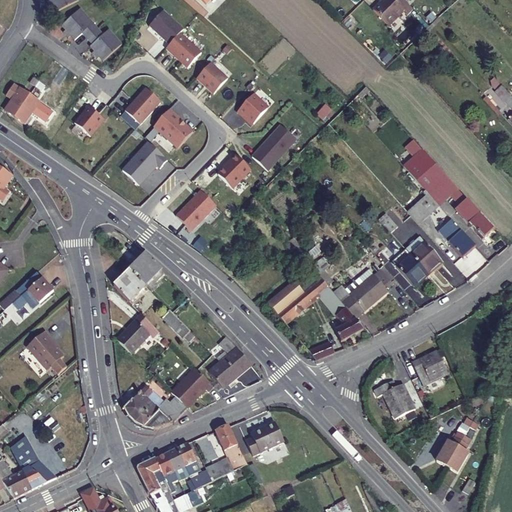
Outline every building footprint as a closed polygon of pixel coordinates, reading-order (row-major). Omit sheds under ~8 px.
[(49,9),(52,8),(55,13),(77,1),(76,0),(48,0),(49,0),(46,2),(49,9)] [(412,11),(401,0),(384,0),(372,12),(388,28),(403,13),(406,17),(412,11)] [(90,47),(94,52),(92,54),(96,60),(99,57),(103,62),(122,44),(109,30),(103,35),(98,30),(79,10),(61,27),(65,32),(62,33),(67,38),(70,37),(74,41),(82,33),(87,40),(92,45),(90,47)] [(149,27),(170,46),(180,34),(184,30),(164,11),(149,27)] [(170,46),(166,50),(188,69),(202,54),(180,34),(170,46)] [(210,64),(196,80),(214,95),(228,80),(210,64)] [(34,90),(38,85),(40,83),(34,78),(28,86),(34,90)] [(40,83),(38,85),(44,90),(40,96),(43,98),(52,87),(42,80),(40,83)] [(14,117),(30,96),(8,81),(1,91),(14,100),(6,111),(14,117)] [(511,98),(505,90),(503,87),(497,93),(511,109),(511,98)] [(145,89),(125,112),(140,126),(161,103),(145,89)] [(364,89),(356,97),(413,158),(421,151),(364,89)] [(53,113),(30,96),(14,117),(24,124),(32,113),(45,123),(53,113)] [(253,96),(238,113),(247,122),(248,120),(254,125),(268,109),(253,96)] [(324,105),(315,115),(322,121),(331,111),(324,105)] [(104,120),(88,106),(74,123),(90,136),(104,120)] [(181,121),(169,110),(153,128),(177,150),(193,133),(181,122),(181,121)] [(281,126),(251,158),(267,172),(296,141),(281,126)] [(160,169),(167,161),(148,143),(122,171),(139,186),(157,166),(160,169)] [(413,158),(403,167),(428,194),(439,206),(450,196),(456,190),(421,151),(413,158)] [(251,171),(235,156),(229,162),(231,163),(224,169),(218,176),(232,190),(251,171)] [(2,170),(0,172),(0,200),(10,208),(17,197),(3,188),(11,176),(2,170)] [(463,211),(470,205),(456,190),(450,196),(463,211)] [(216,207),(200,191),(175,217),(191,232),(216,207)] [(408,212),(419,225),(439,206),(428,194),(408,212)] [(470,205),(463,211),(473,222),(468,226),(483,242),(494,231),(470,205)] [(476,247),(453,221),(440,233),(463,260),(476,247)] [(414,245),(438,269),(444,264),(421,239),(414,245)] [(408,251),(430,275),(438,269),(414,245),(408,251)] [(416,288),(430,275),(408,251),(394,263),(416,288)] [(146,255),(130,271),(146,287),(161,271),(161,270),(147,256),(146,255)] [(130,271),(114,288),(131,304),(146,287),(130,271)] [(358,322),(337,296),(319,272),(318,271),(307,280),(312,287),(301,296),(293,285),(264,306),(281,323),(288,318),(318,295),(342,328),(334,333),(342,344),(364,331),(358,322)] [(337,296),(358,322),(392,292),(390,289),(396,284),(383,271),(355,297),(345,288),(337,296)] [(53,291),(37,273),(26,282),(30,289),(12,304),(15,308),(32,296),(39,304),(53,291)] [(190,340),(195,335),(174,314),(170,310),(163,318),(183,337),(185,335),(190,340)] [(288,318),(281,323),(297,340),(302,336),(288,318)] [(117,342),(132,355),(150,336),(136,323),(117,342)] [(46,331),(27,348),(47,371),(51,367),(58,375),(67,367),(60,359),(64,355),(54,344),(56,342),(46,331)] [(229,394),(256,368),(230,341),(223,348),(229,356),(224,362),(227,366),(214,378),(229,394)] [(316,361),(333,354),(328,345),(308,353),(316,361)] [(424,389),(449,377),(438,354),(413,366),(424,389)] [(147,370),(153,364),(149,360),(143,366),(147,370)] [(177,399),(193,415),(213,396),(215,397),(221,392),(212,383),(202,374),(177,399)] [(396,420),(416,411),(404,386),(398,389),(394,382),(375,392),(379,399),(384,396),(396,420)] [(177,399),(175,397),(162,412),(147,398),(153,392),(147,385),(125,408),(125,409),(126,411),(128,413),(129,416),(130,418),(132,420),(134,421),(135,423),(138,425),(139,425),(141,426),(143,427),(145,428),(148,429),(150,430),(153,430),(156,430),(159,430),(163,429),(166,428),(194,416),(193,415),(177,399)] [(471,429),(474,424),(467,420),(464,425),(471,429)] [(248,466),(257,462),(255,458),(285,443),(276,424),(251,435),(253,438),(247,441),(252,453),(244,457),(248,466)] [(480,427),(474,424),(471,429),(477,433),(480,427)] [(444,426),(437,438),(444,442),(451,430),(444,426)] [(216,433),(221,446),(229,462),(206,473),(211,484),(228,476),(248,466),(244,457),(242,458),(228,428),(216,433)] [(221,446),(216,433),(209,437),(215,449),(221,446)] [(448,469),(466,438),(459,434),(452,445),(449,443),(438,463),(448,469)] [(466,438),(448,469),(459,475),(470,455),(466,453),(472,441),(466,438)] [(177,450),(189,477),(199,473),(187,445),(177,450)] [(177,450),(164,455),(173,475),(177,483),(189,477),(177,450)] [(32,491),(56,478),(40,463),(36,453),(19,462),(23,471),(32,491)] [(154,460),(163,479),(167,488),(171,486),(167,477),(173,475),(164,455),(154,460)] [(32,491),(23,471),(14,476),(2,460),(0,460),(0,479),(5,486),(14,499),(32,491)] [(171,511),(156,482),(163,479),(154,460),(143,465),(141,466),(139,468),(138,470),(138,472),(148,493),(157,511),(171,511)] [(258,487),(263,484),(255,465),(258,464),(257,462),(248,466),(258,487)] [(211,484),(206,473),(197,477),(198,479),(191,482),(196,492),(211,484)] [(173,502),(170,496),(167,488),(163,479),(156,482),(171,511),(177,511),(175,507),(173,502)] [(468,481),(461,493),(468,497),(475,485),(468,481)] [(196,492),(191,482),(179,487),(181,491),(184,497),(186,497),(190,494),(196,492)] [(270,497),(263,484),(258,487),(264,500),(270,497)] [(91,491),(81,495),(83,499),(89,511),(116,511),(110,499),(105,501),(103,496),(100,495),(97,497),(94,492),(91,491)] [(170,496),(173,502),(180,499),(184,497),(181,491),(170,496)] [(192,511),(198,511),(190,494),(186,497),(192,511)]
